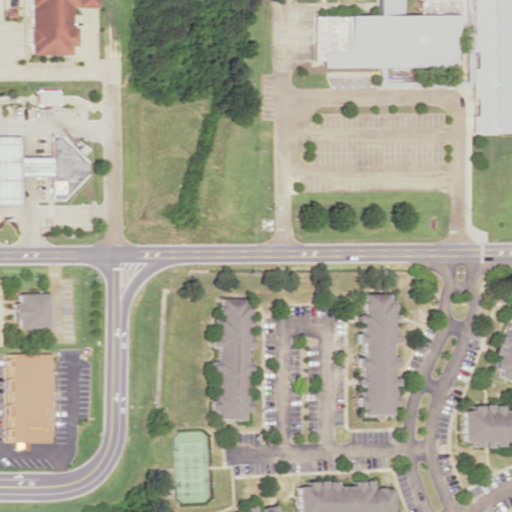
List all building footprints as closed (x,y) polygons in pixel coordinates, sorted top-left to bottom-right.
[(24,0),(93,0),(93,6),(73,7),(72,1),(69,1),(69,53),(24,53),(24,0)] [(469,0),(471,132),(511,131),(511,0),(374,0),(375,13),(310,15),(311,65),(454,64),(452,13),(402,14),(401,0),(469,0)] [(33,90),(33,104),(53,104),(53,89),(33,90)] [(0,135),(0,204),(15,205),(15,179),(18,175),(46,175),(47,198),(58,198),(82,173),(82,160),(55,135),(45,135),(45,151),(51,157),(16,157),(15,136),(0,135)] [(511,381),(493,375),(495,369),(490,367),(492,358),(494,359),(496,355),(490,352),(492,345),(498,347),(498,345),(494,343),(497,335),(501,336),(505,321),(502,319),(504,310),(510,312),(510,310),(505,309),(507,301),(511,301),(511,299),(508,299),(511,291),(511,381)] [(44,327),(44,292),(14,292),(14,301),(8,301),(9,319),(14,318),(15,327),(44,327)] [(389,413),(389,406),(395,405),(395,395),(392,395),(390,384),(396,384),(396,377),(390,377),(391,367),(395,367),(394,356),(389,356),(389,343),(395,342),(395,332),(391,332),(390,321),(395,321),(395,313),(389,313),(390,309),(392,309),(391,298),(386,299),(385,292),(361,292),(361,301),(359,301),(360,309),(362,309),(361,314),(354,314),(354,321),(359,321),(359,326),(358,325),(358,332),(354,331),(355,342),(360,342),(361,357),(354,357),(354,366),(358,367),(360,378),(354,378),(354,385),(359,386),(360,396),(354,396),(355,405),(361,406),(361,413),(389,413)] [(217,297),(217,305),(215,305),(215,312),(217,313),(217,318),(208,318),(208,325),(214,325),(213,336),(209,336),(209,346),(215,347),(214,360),(208,360),(208,370),(212,370),(212,381),(207,380),(206,388),(212,389),(211,399),(207,399),(207,410),(213,410),(212,418),(241,419),(241,411),(247,410),(247,400),(244,400),(243,389),(249,390),(249,382),(244,382),(245,371),(248,371),(248,361),(243,361),(244,347),(249,347),(249,337),(245,336),(245,326),(250,326),(250,319),(245,319),(245,313),(247,313),(247,304),(242,303),(241,298),(217,297)] [(460,410),(462,410),(462,409),(469,409),(469,404),(478,404),(479,409),(481,409),(481,404),(487,404),(488,409),(490,409),(490,404),(499,404),(499,409),(511,409),(511,441),(499,441),(499,446),(491,446),(490,441),(488,440),(488,446),(480,446),(481,441),(479,441),(478,445),(469,445),(469,441),(460,441),(460,410)] [(294,511),(294,486),(296,486),(296,485),(303,485),(303,480),(312,480),(312,485),(314,485),(314,480),(321,480),(322,485),(324,485),(324,480),(333,480),(333,484),(349,485),(350,480),(359,480),(359,485),(361,485),(361,479),(368,479),(368,488),(373,488),(373,487),(381,486),(381,488),(389,488),(389,511),(294,511)]
